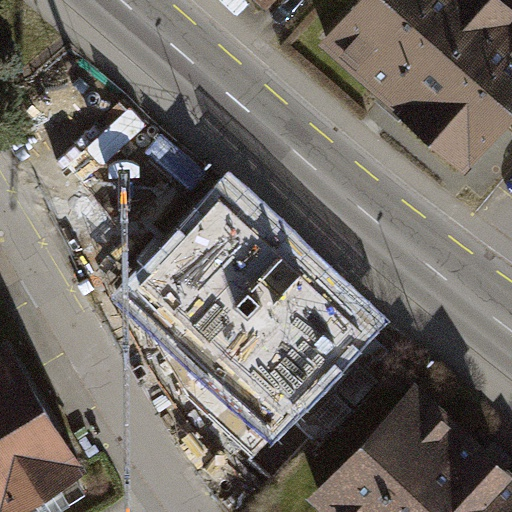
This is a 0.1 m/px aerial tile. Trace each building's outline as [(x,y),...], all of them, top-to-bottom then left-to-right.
[(258,0),(272,12),(283,0),(258,0)] [(511,0),(369,0),(335,41),(493,170),(511,147),(511,0)] [(119,282),(281,432),(377,328),(215,178),(119,282)] [(0,511),(33,511),(94,477),(23,358),(0,371),(0,511)] [(315,493),(335,511),(511,511),(511,470),(423,383),(315,493)]
